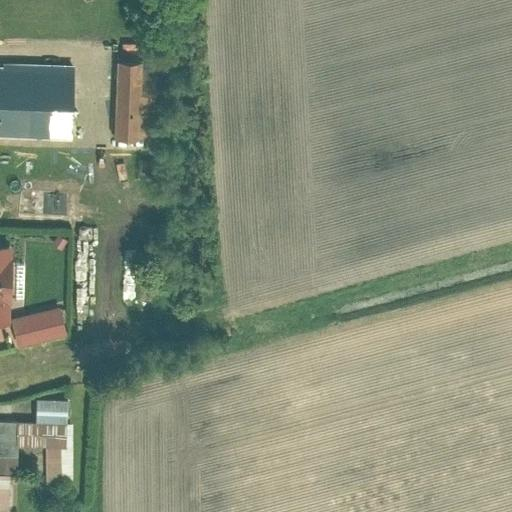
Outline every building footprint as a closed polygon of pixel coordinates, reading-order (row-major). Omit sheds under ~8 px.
[(149,61),(114,61),(114,138),(149,138),(149,61)] [(71,70),(0,69),(0,135),(70,136),(71,70)] [(10,245),(0,244),(0,324),(8,325),(10,245)] [(59,306),(9,318),(16,347),(66,335),(59,306)] [(0,508),(15,509),(16,444),(44,445),(43,484),(72,484),(74,423),(68,423),(69,400),(37,400),(37,421),(0,420),(0,508)]
